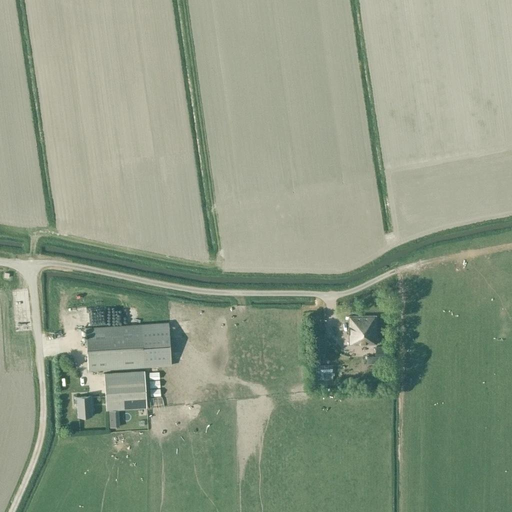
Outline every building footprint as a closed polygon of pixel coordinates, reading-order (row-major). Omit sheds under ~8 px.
[(376,344),(375,315),(348,316),(348,344),(376,344)] [(169,322),(141,324),(85,327),(88,370),(171,365),(169,322)] [(376,356),(388,356),(388,346),(375,347),(376,356)] [(146,407),(144,370),(103,373),(106,410),(146,407)] [(78,416),(91,415),(90,395),(75,396),(75,405),(77,405),(78,416)] [(117,412),(109,413),(110,427),(118,427),(117,412)]
